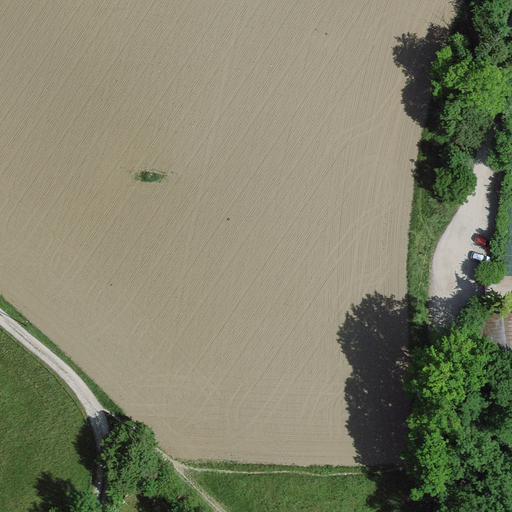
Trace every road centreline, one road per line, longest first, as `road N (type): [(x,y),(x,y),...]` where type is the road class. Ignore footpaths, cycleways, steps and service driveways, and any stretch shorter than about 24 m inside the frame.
road 1 (track): [(511,34),(499,58),(448,312),(463,353),(481,511)]
road 2 (track): [(96,511),(105,446),(85,393),(0,314)]
road 3 (track): [(85,393),(123,418),(214,511)]
